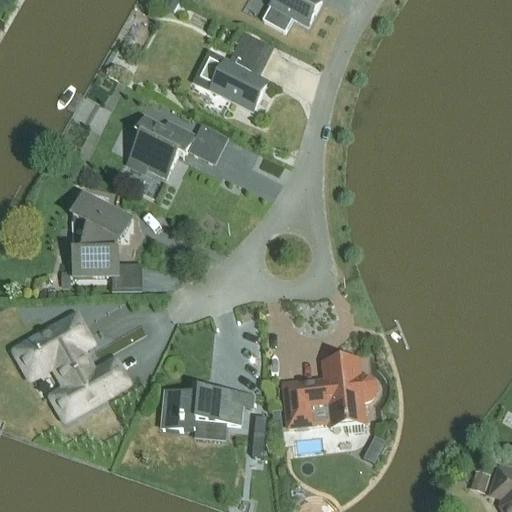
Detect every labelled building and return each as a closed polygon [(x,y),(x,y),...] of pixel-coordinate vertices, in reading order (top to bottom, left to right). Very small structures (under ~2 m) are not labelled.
[(276,0),(270,11),(262,26),(285,38),(293,24),(308,32),(322,6),(310,0),(276,0)] [(248,41),(242,52),(233,70),(208,58),(194,87),(253,116),(267,87),(255,81),(270,52),(248,41)] [(194,141),(168,128),(165,134),(144,124),(136,140),(141,142),(127,169),(145,178),(147,174),(166,183),(177,161),(183,164),(194,141)] [(72,223),(74,224),(74,258),(74,282),(118,282),(118,258),(113,258),(118,239),(123,240),(131,225),(83,201),(72,223)] [(91,350),(76,322),(15,356),(27,378),(50,365),(66,394),(52,402),(65,425),(128,390),(115,366),(94,378),(81,356),(91,350)] [(362,407),(364,407),(366,406),(369,405),(370,404),(371,403),(373,402),(373,401),(374,400),(374,398),(375,397),(375,396),(375,394),(375,392),(375,391),(374,390),(374,388),(373,387),(371,385),(369,384),(368,383),(367,382),(364,382),(362,382),(359,382),(357,364),(323,368),(325,386),(284,390),(288,433),(330,428),(330,433),(364,430),(362,407)] [(243,400),(198,395),(197,400),(166,397),(162,434),(195,437),(196,427),(240,431),(243,400)] [(501,511),(511,511),(511,477),(500,473),(492,500),(504,504),(501,511)]
